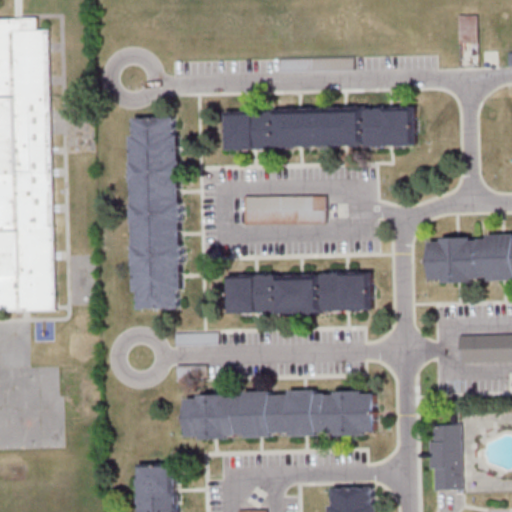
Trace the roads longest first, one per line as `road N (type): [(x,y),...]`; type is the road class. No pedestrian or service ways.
road 1 (residential): [(412,221),(374,210),(361,187),(225,189),(225,235),(361,232),(374,210)]
road 2 (residential): [(132,77),(178,85),(511,80)]
road 3 (residential): [(404,352),(142,358)]
road 4 (residential): [(409,511),(404,297)]
road 5 (residential): [(408,473),(228,476)]
road 6 (residential): [(511,202),(415,217),(405,238),(404,297)]
road 7 (residential): [(469,82),(472,203)]
